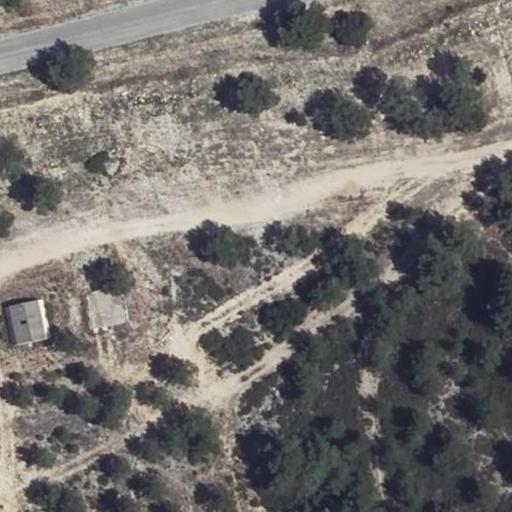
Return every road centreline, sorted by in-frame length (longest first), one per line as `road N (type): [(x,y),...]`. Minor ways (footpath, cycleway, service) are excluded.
road 1 (track): [(0,265),(163,218),(511,146)]
road 2 (unclassified): [(0,59),(222,0)]
